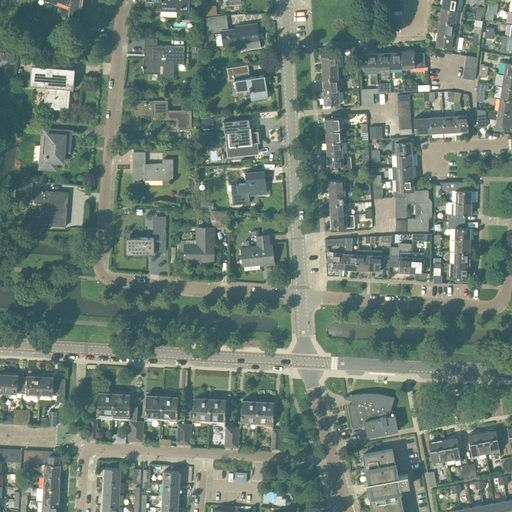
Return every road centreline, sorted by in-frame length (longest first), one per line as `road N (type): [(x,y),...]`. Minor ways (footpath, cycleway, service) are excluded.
road 1 (residential): [(301,296),(102,279),(120,0)]
road 2 (tertiary): [(304,362),(0,345)]
road 3 (residential): [(299,236),(285,0)]
road 4 (residential): [(496,307),(301,296)]
road 5 (residential): [(81,511),(84,448),(202,455)]
road 6 (tertiary): [(333,364),(511,368)]
road 7 (residential): [(202,455),(333,461)]
